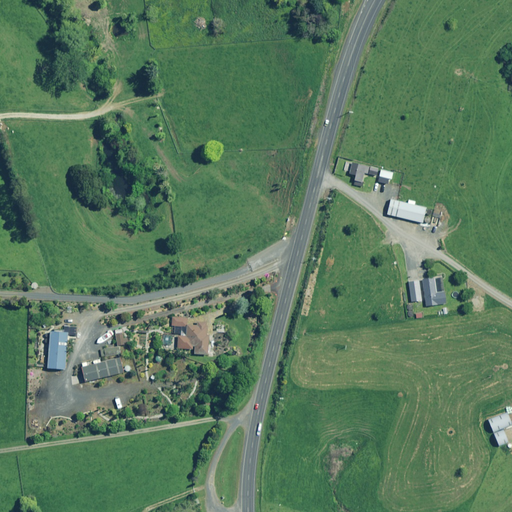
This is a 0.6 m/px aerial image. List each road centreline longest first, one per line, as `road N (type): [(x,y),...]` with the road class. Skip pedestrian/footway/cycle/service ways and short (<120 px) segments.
road 1 (secondary): [(247,511),(265,381),(338,95),(375,0)]
road 2 (track): [(317,174),(511,292)]
